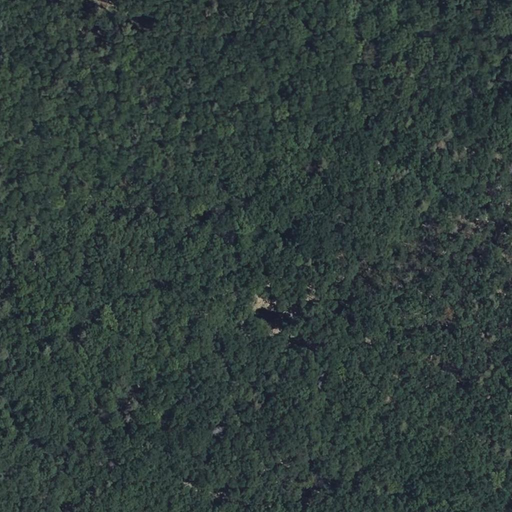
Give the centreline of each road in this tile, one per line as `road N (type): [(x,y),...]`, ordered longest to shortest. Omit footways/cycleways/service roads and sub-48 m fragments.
road 1 (track): [(69,511),(155,366),(341,159),(354,113),(340,75),(345,56),(336,0)]
road 2 (track): [(0,297),(148,199),(241,166),(341,159)]
road 3 (track): [(511,240),(433,177),(341,159)]
